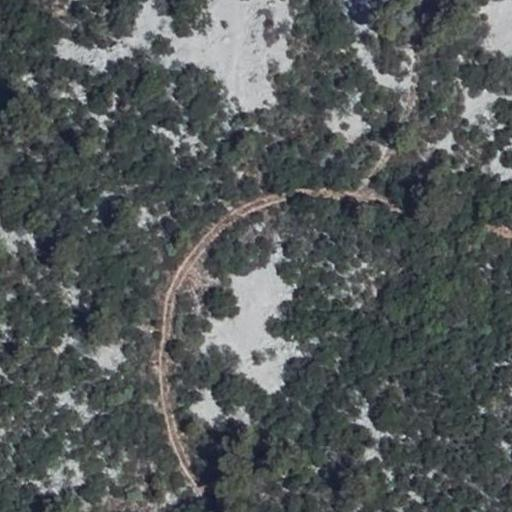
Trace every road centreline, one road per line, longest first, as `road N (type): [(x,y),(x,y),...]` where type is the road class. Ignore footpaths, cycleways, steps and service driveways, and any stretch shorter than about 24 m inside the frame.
road 1 (track): [(221,511),(186,434),(180,327),(199,257),(269,202),(355,194),(511,229)]
road 2 (track): [(355,194),(407,141),(446,56)]
